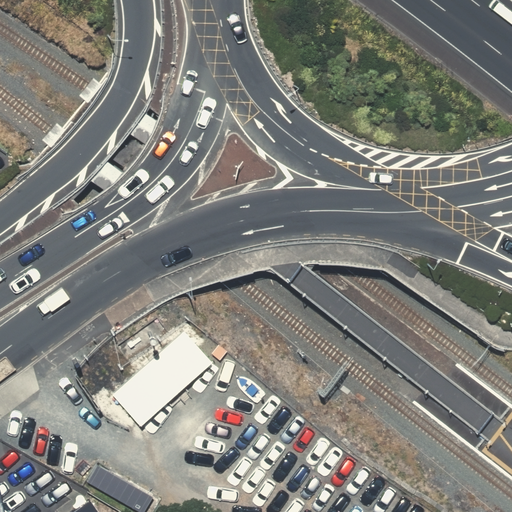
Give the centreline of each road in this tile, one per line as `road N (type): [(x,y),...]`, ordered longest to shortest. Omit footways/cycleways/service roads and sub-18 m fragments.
road 1 (primary): [(397,201),(292,207),(187,231),(0,349)]
road 2 (primary): [(0,287),(128,200),(160,168),(202,90),(210,0)]
road 3 (primary): [(397,201),(263,96),(216,0)]
road 4 (motorway): [(0,214),(79,149),(128,83),(135,0)]
road 5 (motorway): [(511,261),(397,201)]
